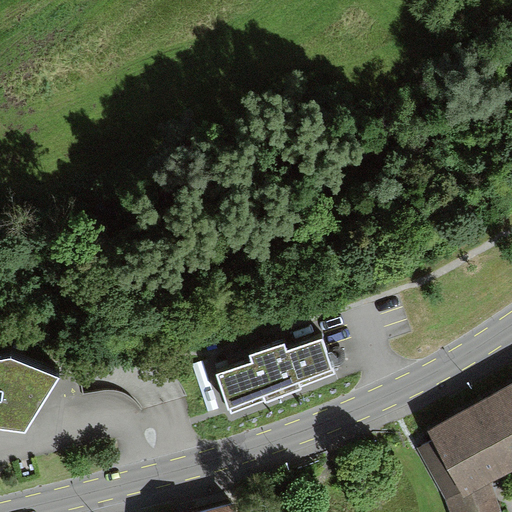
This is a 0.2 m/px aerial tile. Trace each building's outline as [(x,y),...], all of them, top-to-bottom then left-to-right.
[(218,361),(230,396),(263,385),(266,394),(304,380),(300,371),(335,359),(335,357),(330,344),(323,323),(288,336),(285,329),(250,341),(253,349),(218,361)] [(0,412),(25,414),(55,356),(9,339),(0,341),(0,412)] [(344,343),(339,341),(330,344),(335,357),(341,355),(345,352),(346,348),(344,343)] [(219,406),(203,358),(192,362),(208,409),(219,406)] [(335,359),(300,371),(304,380),(339,368),(335,359)] [(511,372),(428,419),(436,432),(419,443),(446,495),(489,472),(494,469),(511,459),(511,372)] [(263,385),(230,396),(233,405),(266,394),(263,385)] [(504,511),(489,472),(446,495),(451,511),(504,511)] [(155,511),(240,511),(236,491),(155,511)]
